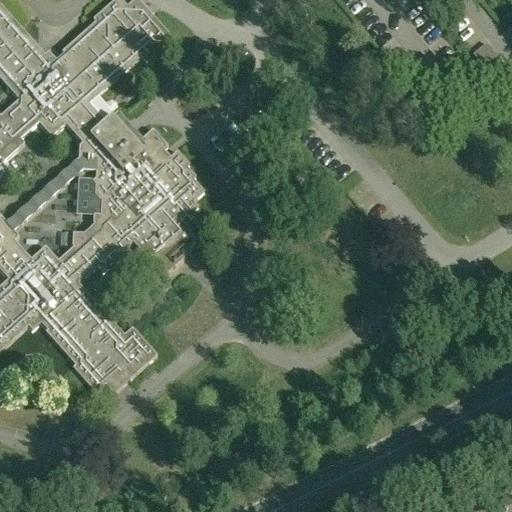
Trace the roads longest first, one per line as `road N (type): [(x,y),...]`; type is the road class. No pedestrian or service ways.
road 1 (residential): [(0,437),(63,447),(101,434),(233,323)]
road 2 (residential): [(233,323),(274,362),(307,364),(459,268)]
road 3 (residential): [(281,69),(459,268)]
road 4 (tertiary): [(494,400),(290,506)]
road 5 (residential): [(241,313),(252,272),(247,201),(193,134)]
road 6 (residential): [(193,134),(167,92),(222,35)]
